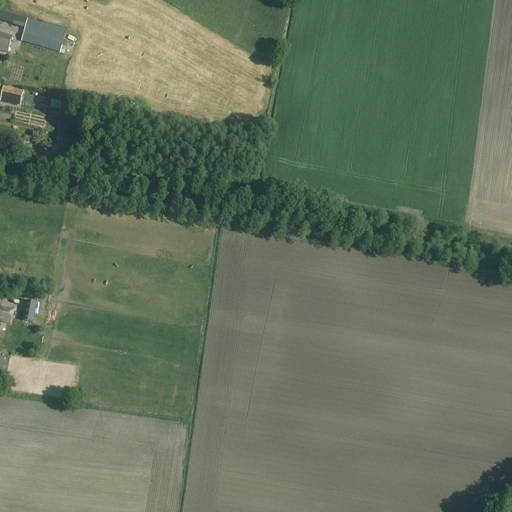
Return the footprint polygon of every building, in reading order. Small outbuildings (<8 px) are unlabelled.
[(59,54),(66,31),(27,20),(1,13),(0,17),(0,21),(25,28),(21,43),(59,54)] [(0,52),(7,55),(12,37),(0,33),(0,52)] [(21,107),(24,91),(4,87),(1,102),(21,107)] [(26,302),(23,322),(33,323),(37,304),(26,302)] [(0,321),(12,324),(15,308),(0,304),(0,321)] [(69,347),(69,333),(59,333),(58,346),(69,347)]
